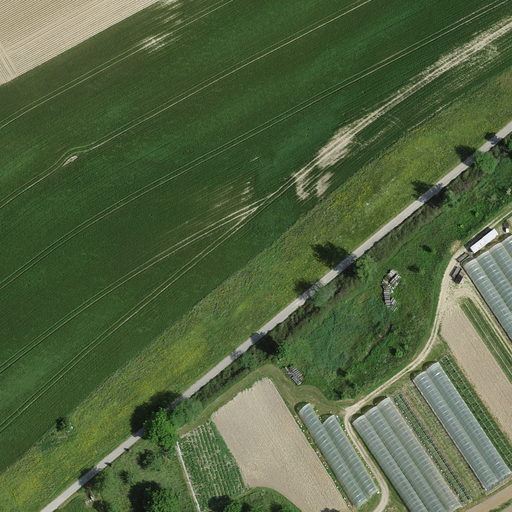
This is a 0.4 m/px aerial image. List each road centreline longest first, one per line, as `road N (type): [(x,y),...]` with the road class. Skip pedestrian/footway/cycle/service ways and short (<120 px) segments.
road 1 (track): [(511,128),(43,511)]
road 2 (track): [(377,511),(383,486),(347,417),(424,352),(452,261),(510,209)]
road 3 (track): [(0,250),(50,326),(0,361)]
road 4 (track): [(124,281),(45,165)]
road 5 (track): [(0,98),(45,165),(0,200)]
